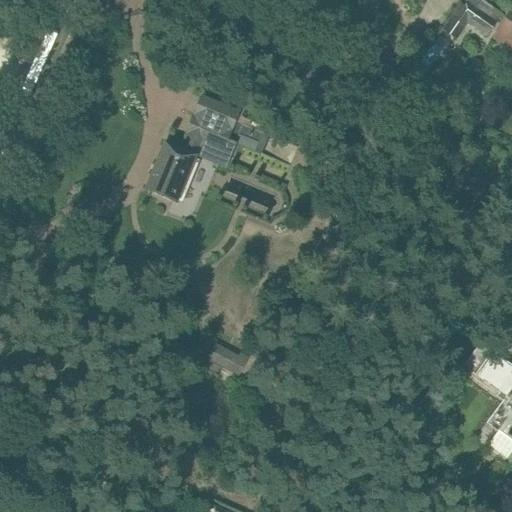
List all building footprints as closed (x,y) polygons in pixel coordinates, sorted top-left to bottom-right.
[(466,0),(465,2),(462,0),(443,29),(457,39),(467,23),(487,37),(502,12),(482,0),(466,0)] [(511,48),(511,9),(498,31),(499,32),(495,38),(511,48)] [(165,143),(146,190),(176,202),(176,201),(194,158),(194,156),(193,156),(194,154),(199,142),(222,151),(227,139),(234,142),(262,153),(270,136),(234,122),(239,112),(201,96),(185,135),(189,137),(183,150),(165,143)] [(352,236),(332,244),(338,259),(358,251),(352,236)] [(240,375),(248,358),(216,342),(208,359),(240,375)] [(511,370),(511,367),(495,354),(479,376),(511,400),(511,411),(498,431),(488,445),(507,458),(511,450),(511,373),(510,373),(511,370)] [(290,424),(310,402),(289,383),(269,405),(290,424)]
